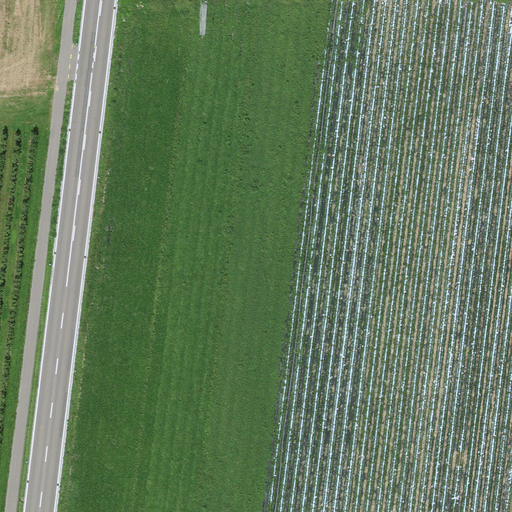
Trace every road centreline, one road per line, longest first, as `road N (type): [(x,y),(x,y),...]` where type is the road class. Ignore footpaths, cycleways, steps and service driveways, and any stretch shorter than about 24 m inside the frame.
road 1 (secondary): [(101,0),(41,511)]
road 2 (track): [(0,110),(59,108),(64,63),(94,64)]
